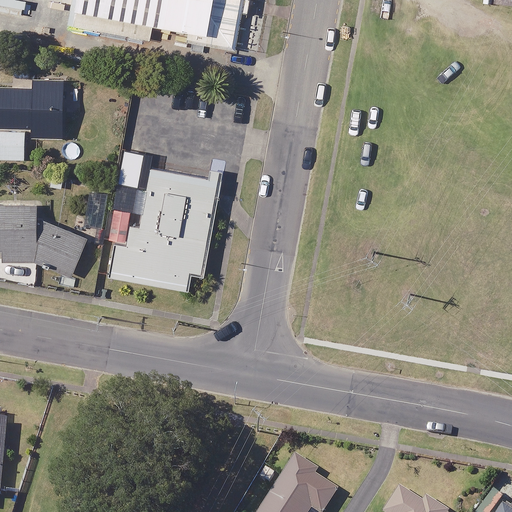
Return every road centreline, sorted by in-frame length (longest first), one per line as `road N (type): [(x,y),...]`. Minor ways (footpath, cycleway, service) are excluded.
road 1 (unclassified): [(250,374),(316,0)]
road 2 (residential): [(0,330),(250,374)]
road 3 (residential): [(250,374),(394,401)]
road 4 (residential): [(394,401),(511,424)]
